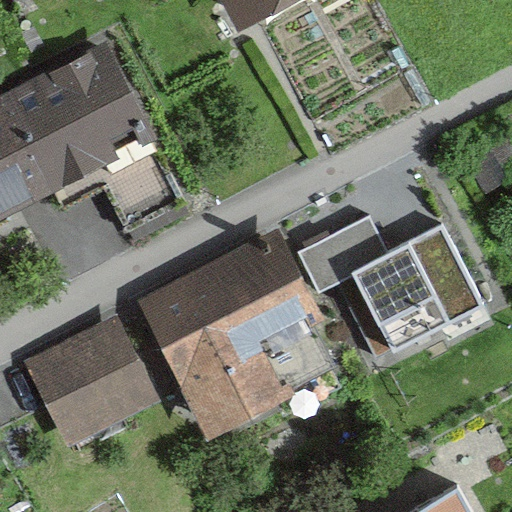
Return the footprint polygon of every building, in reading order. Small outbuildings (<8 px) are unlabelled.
[(205,0),(228,42),(307,0),(205,0)] [(0,95),(0,133),(33,201),(133,152),(85,54),(0,95)] [(0,217),(33,201),(0,133),(0,217)] [(477,289),(439,215),(356,258),(394,332),(477,289)] [(273,231),(149,293),(207,410),(331,348),(273,231)] [(117,313),(32,357),(70,430),(155,387),(117,313)]
